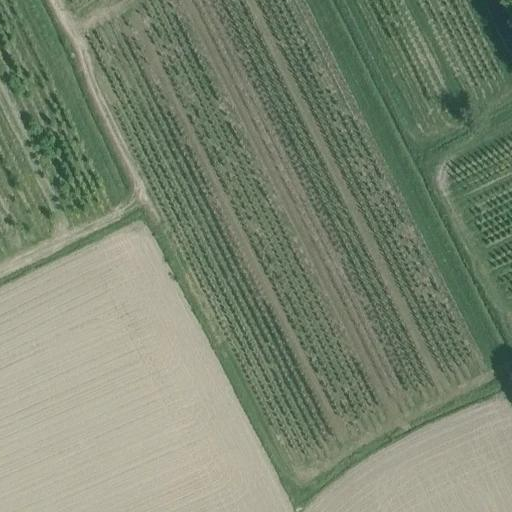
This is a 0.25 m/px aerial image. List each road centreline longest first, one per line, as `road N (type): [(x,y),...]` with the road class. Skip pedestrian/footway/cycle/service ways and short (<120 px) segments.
road 1 (track): [(507,370),(354,444),(291,485),(145,188)]
road 2 (track): [(0,271),(117,214),(145,188),(86,62),(86,25)]
